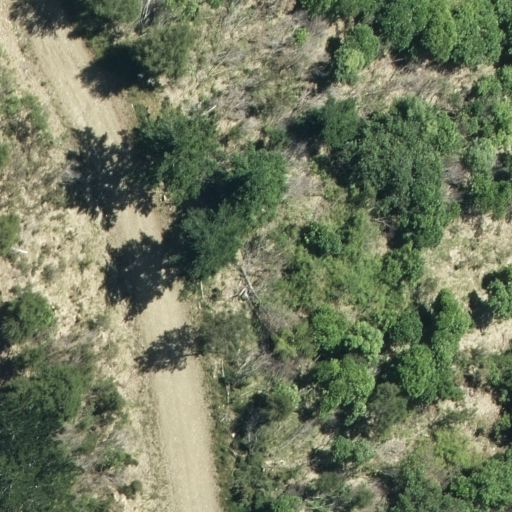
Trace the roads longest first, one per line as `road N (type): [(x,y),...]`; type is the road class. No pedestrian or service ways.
road 1 (track): [(206,511),(194,347),(31,0)]
road 2 (track): [(0,322),(22,381),(22,511)]
